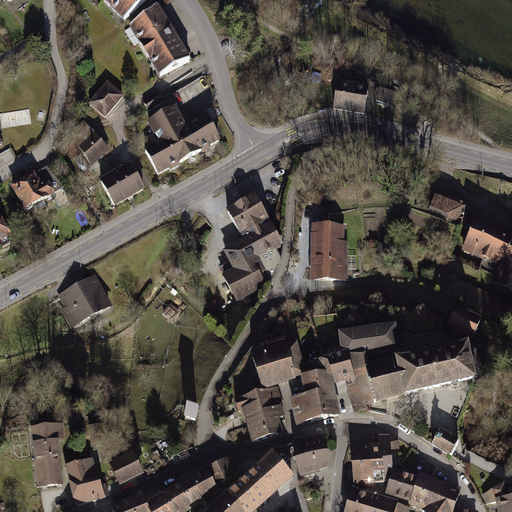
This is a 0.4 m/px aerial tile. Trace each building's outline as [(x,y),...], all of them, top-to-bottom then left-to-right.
[(104,0),(118,13),(122,9),(129,17),(147,0),(104,0)] [(157,9),(135,24),(141,32),(136,35),(157,68),(161,66),(165,74),(189,62),(157,9)] [(108,84),(90,104),(105,117),(123,97),(108,84)] [(338,86),(335,109),(364,114),(368,91),(338,86)] [(395,95),(380,90),(376,101),(391,106),(395,95)] [(145,103),(150,111),(165,101),(160,94),(145,103)] [(161,143),(146,152),(159,175),(169,169),(168,168),(178,162),(179,164),(202,151),(201,150),(209,145),(210,146),(220,141),(207,118),(185,130),(181,123),(182,122),(175,109),(149,123),(161,143)] [(80,148),(95,135),(83,122),(71,136),(75,142),(69,147),(70,149),(68,151),(74,159),(83,153),(80,148)] [(95,135),(80,148),(83,153),(91,165),(108,150),(95,135)] [(112,178),(102,184),(114,206),(144,190),(131,167),(115,176),(114,173),(111,175),(112,178)] [(13,187),(26,210),(53,195),(59,207),(69,202),(65,193),(47,169),(41,172),(47,184),(42,187),(40,182),(36,184),(33,179),(28,181),(27,180),(13,187)] [(40,182),(42,187),(47,184),(41,172),(35,175),(40,182)] [(469,206),(438,192),(430,209),(465,224),(466,222),(464,221),(466,217),(465,217),(469,206)] [(224,278),(238,301),(258,290),(263,282),(273,276),(276,269),(275,266),(281,263),(281,259),(274,247),(281,243),(255,197),(228,213),(240,234),(241,234),(246,242),(226,254),(236,271),(224,278)] [(0,246),(0,242),(9,237),(0,221),(0,246)] [(471,252),(485,258),(480,268),(497,276),(511,248),(511,235),(479,221),(464,252),(470,255),(471,252)] [(315,256),(343,257),(343,251),(346,251),(346,245),(343,245),(343,238),(339,238),(341,228),(316,227),(315,239),(315,256)] [(511,248),(497,276),(494,282),(511,290),(511,248)] [(315,256),(310,256),(310,266),(315,266),(314,280),(343,281),(343,257),(315,256)] [(94,279),(61,298),(77,325),(110,307),(94,279)] [(216,302),(209,308),(213,313),(220,307),(216,302)] [(169,308),(165,313),(173,320),(177,315),(169,308)] [(481,320),(457,310),(450,326),(468,334),(466,337),(470,339),(471,335),(473,336),(481,320)] [(348,350),(348,353),(353,375),(357,387),(349,390),(356,412),(367,408),(365,405),(377,402),(454,383),(475,378),(473,372),(479,370),(475,353),(469,354),(467,348),(429,357),(399,360),(366,369),(361,351),(370,349),(370,352),(378,350),(378,348),(396,345),(394,327),(375,330),(360,332),(342,335),(344,351),(348,350)] [(287,348),(285,343),(256,352),(258,357),(253,359),(263,388),(296,377),(287,348)] [(296,345),(287,348),(296,377),(305,374),(296,345)] [(335,381),(353,375),(348,353),(328,360),(333,376),(335,381)] [(304,377),(308,398),(308,403),(333,399),(328,378),(333,376),(328,360),(315,364),(317,376),(304,377)] [(250,417),(276,409),(273,402),(271,393),(270,391),(236,402),(239,412),(244,410),(246,418),(250,417)] [(334,403),(333,399),(308,403),(308,398),(294,401),(296,414),(300,425),(311,421),(311,422),(339,415),(336,403),(334,403)] [(198,409),(188,407),(186,419),(196,421),(198,409)] [(276,409),(250,417),(252,425),(249,427),(254,442),(279,435),(276,426),(279,425),(278,422),(275,423),(274,420),(282,417),(279,408),(276,409)] [(92,428),(93,446),(105,445),(103,427),(101,427),(100,424),(94,424),(94,428),(92,428)] [(37,459),(40,488),(61,485),(58,459),(56,426),(34,429),(37,459)] [(458,442),(440,432),(433,445),(452,457),(458,444),(458,442)] [(390,438),(389,436),(380,436),(381,448),(384,479),(388,479),(387,474),(391,474),(392,467),(391,450),(390,438)] [(399,442),(390,438),(391,450),(399,450),(399,442)] [(294,448),(301,477),(311,474),(310,471),(328,466),(322,441),(294,448)] [(384,483),(384,479),(381,448),(370,449),(373,484),(384,483)] [(373,484),(370,449),(352,450),(355,485),(373,484)] [(273,455),(262,465),(281,486),(292,476),(284,467),(291,461),(282,451),(275,457),(273,455)] [(100,488),(94,471),(89,472),(87,462),(78,464),(76,455),(66,458),(67,467),(66,467),(69,480),(70,480),(77,506),(103,499),(103,498),(107,497),(104,487),(100,488)] [(121,462),(113,466),(121,483),(141,473),(133,456),(125,461),(123,458),(120,460),(121,462)] [(235,473),(228,460),(221,463),(212,468),(217,478),(214,479),(218,486),(220,485),(219,485),(229,479),(232,476),(235,473)] [(266,500),(281,486),(262,465),(247,479),(266,500)] [(205,501),(218,486),(214,479),(211,474),(209,475),(207,471),(193,479),(205,501)] [(412,502),(419,480),(407,476),(408,474),(404,472),(403,475),(395,472),(387,494),(412,502)] [(420,477),(419,480),(412,502),(412,504),(431,511),(430,511),(453,511),(460,493),(420,477)] [(192,508),(205,501),(193,479),(180,486),(192,508)] [(245,511),(252,511),(266,500),(247,479),(229,495),(245,511)] [(498,501),(511,499),(504,485),(483,496),(487,505),(499,503),(498,501)] [(172,511),(183,511),(173,491),(170,486),(160,492),(163,496),(172,511)] [(192,508),(180,486),(173,491),(183,511),(184,511),(187,511),(192,508)] [(345,511),(407,511),(408,509),(383,502),(385,496),(372,493),(371,494),(368,493),(367,497),(352,493),(345,511)] [(245,511),(229,495),(210,511),(245,511)] [(172,511),(163,496),(147,506),(149,511),(172,511)] [(305,509),(317,508),(316,496),(308,497),(309,502),(304,503),(305,509)] [(149,511),(147,506),(143,498),(113,510),(113,511),(149,511)] [(501,510),(511,508),(511,498),(511,499),(498,501),(499,503),(501,510)]
